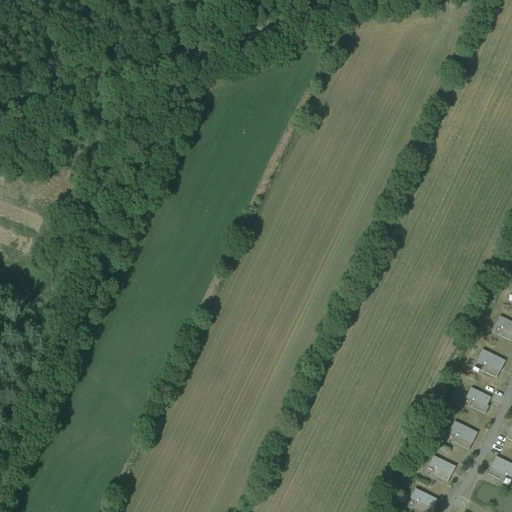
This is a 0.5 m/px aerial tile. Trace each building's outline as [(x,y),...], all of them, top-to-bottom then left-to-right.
[(0,218),(11,221),(15,206),(0,203),(0,218)] [(40,258),(33,271),(42,276),(49,262),(40,258)] [(500,317),(496,326),(501,328),(501,329),(498,335),(511,342),(511,322),(499,316),(499,317),(500,317)] [(483,351),(478,361),(484,364),(483,365),(484,365),(481,371),(496,379),(500,371),(499,370),(504,361),(505,362),(505,361),(482,350),(483,351)] [(471,389),(467,397),(472,400),(472,401),(469,407),(485,415),(489,407),(485,405),(489,398),(490,398),(471,388),(470,388),(471,389)] [(455,423),(450,433),(456,436),(456,437),(453,443),(468,450),(472,443),(471,442),(476,433),(477,433),(454,422),(455,423)] [(433,456),(429,465),(435,468),(432,475),(447,483),(455,467),(433,456)] [(491,466),(487,474),(503,482),(506,476),(506,475),(511,477),(511,464),(496,457),(497,458),(492,467),(491,466)] [(415,489),(411,497),(417,500),(413,508),(421,511),(430,511),(437,500),(415,489)]
